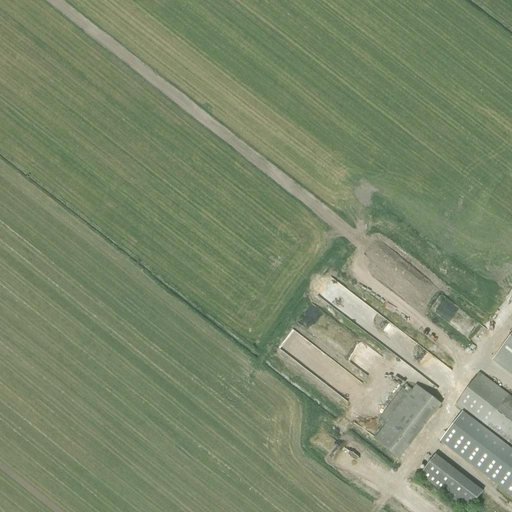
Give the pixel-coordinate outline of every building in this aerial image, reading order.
[(368,290),(374,280),(346,264),(340,274),(368,290)] [(329,278),(320,292),(350,312),(359,297),(329,278)] [(371,374),(383,358),(309,304),(297,321),(371,374)] [(511,329),(491,357),(511,372),(511,329)] [(325,356),(291,332),(280,348),(302,363),(306,356),(319,365),(325,356)] [(511,397),(479,372),(454,406),(511,450),(511,397)] [(411,390),(410,393),(435,412),(441,405),(415,385),(411,390)] [(385,424),(373,439),(399,459),(411,444),(385,424)] [(470,511),(485,494),(436,456),(417,479),(458,511),(470,511)]
